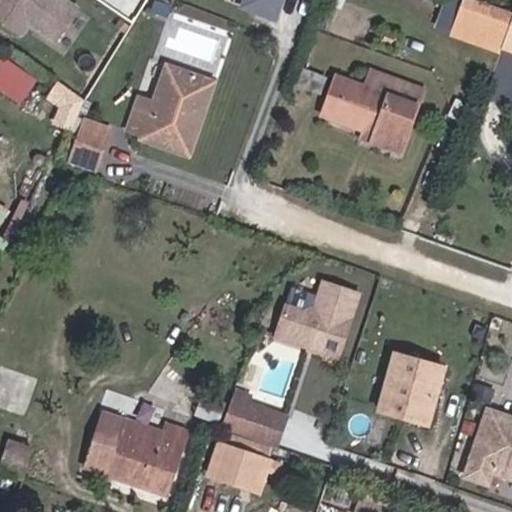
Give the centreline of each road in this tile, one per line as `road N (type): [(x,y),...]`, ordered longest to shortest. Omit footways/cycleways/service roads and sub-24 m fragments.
road 1 (unknown): [(511,505),(329,454),(309,434),(307,392)]
road 2 (residential): [(511,289),(267,206)]
road 3 (unknown): [(511,189),(489,127),(506,72)]
